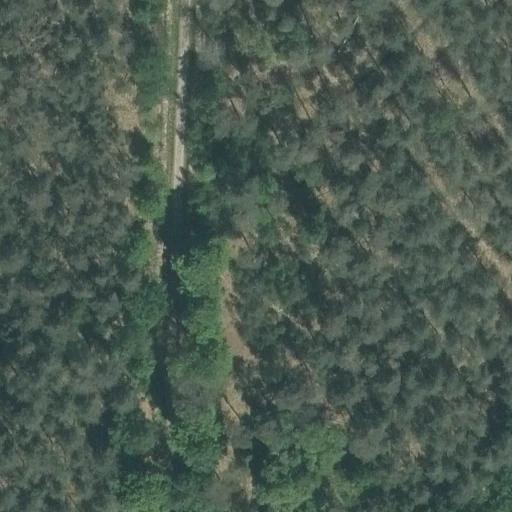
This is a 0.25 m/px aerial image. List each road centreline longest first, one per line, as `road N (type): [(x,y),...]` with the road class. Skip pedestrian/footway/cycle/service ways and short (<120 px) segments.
road 1 (track): [(168,511),(185,0)]
road 2 (track): [(0,301),(170,346)]
